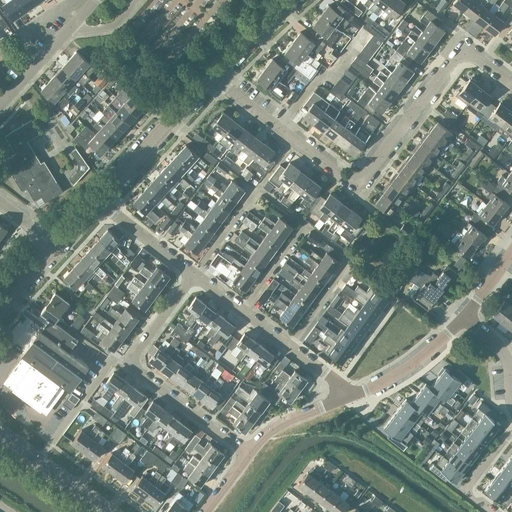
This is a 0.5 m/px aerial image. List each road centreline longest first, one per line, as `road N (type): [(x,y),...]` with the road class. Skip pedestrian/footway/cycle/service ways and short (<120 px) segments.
road 1 (residential): [(511,85),(458,54),(355,186),(293,139)]
road 2 (residential): [(246,452),(135,367),(193,274)]
road 3 (tertiary): [(98,199),(212,75)]
road 4 (residential): [(290,346),(353,260),(304,223)]
road 5 (residential): [(347,396),(399,373),(464,315)]
road 6 (residential): [(0,104),(95,0)]
road 7 (tertiary): [(110,511),(0,431)]
road 8 (residential): [(193,274),(98,199)]
